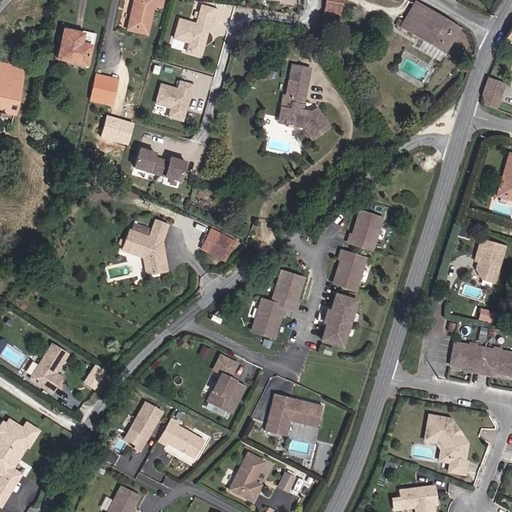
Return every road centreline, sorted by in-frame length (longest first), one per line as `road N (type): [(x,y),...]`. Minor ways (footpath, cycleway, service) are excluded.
road 1 (unclassified): [(45,511),(83,431),(149,346),(424,137),(454,144)]
road 2 (tertiary): [(383,376),(454,144)]
road 3 (residential): [(311,0),(308,22),(245,13),(206,139)]
road 4 (tertiary): [(337,511),(361,460),(383,376)]
road 5 (residential): [(383,376),(511,398)]
